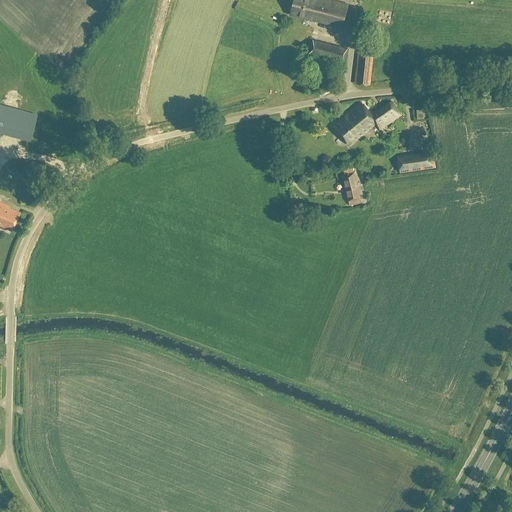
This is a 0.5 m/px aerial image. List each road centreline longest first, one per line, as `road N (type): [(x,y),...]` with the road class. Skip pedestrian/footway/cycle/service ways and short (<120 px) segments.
road 1 (unclassified): [(76,179),(132,145),(241,117),(348,96),(511,82)]
road 2 (unclassified): [(37,511),(9,444),(14,281),(40,218),(76,179)]
